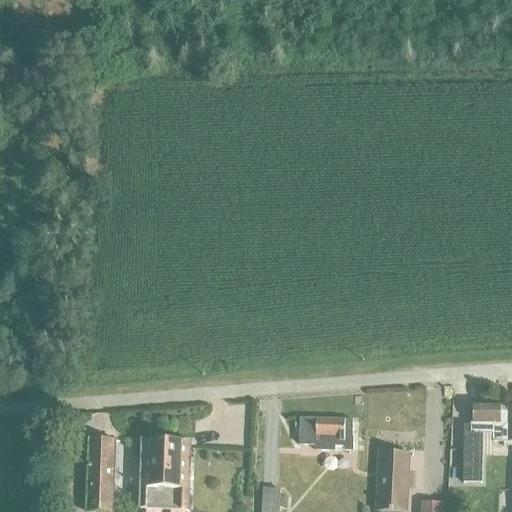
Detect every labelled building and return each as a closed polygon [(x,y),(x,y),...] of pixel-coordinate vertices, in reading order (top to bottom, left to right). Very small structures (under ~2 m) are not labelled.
[(470,426),(463,426),(463,484),(482,484),(482,457),(492,457),(492,443),(503,443),(503,447),(511,446),(511,408),(509,408),(509,414),(501,414),(501,408),(474,408),(474,424),(470,424),(470,426)] [(354,422),(302,421),(301,447),(316,448),(315,453),(353,454),(354,439),(353,439),(354,422)] [(90,441),(87,511),(113,511),(116,442),(90,441)] [(143,443),(140,510),(189,511),(191,445),(143,443)] [(381,454),(378,511),(408,511),(410,489),(413,489),(414,474),(409,474),(410,456),(381,454)] [(279,511),(280,509),(289,509),(289,500),(281,499),(282,491),(263,490),(261,511),(279,511)]
